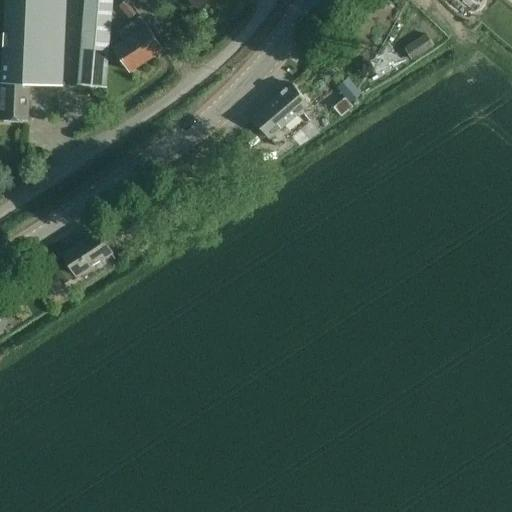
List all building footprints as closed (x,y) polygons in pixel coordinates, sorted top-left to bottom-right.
[(0,83),(0,109),(1,110),(1,121),(27,122),(29,84),(61,85),(64,0),(6,0),(4,71),(3,82),(2,82),(2,84),(0,83)] [(85,0),(78,84),(106,87),(113,0),(85,0)] [(187,0),(199,10),(207,0),(187,0)] [(125,1),(119,6),(130,19),(136,14),(125,1)] [(140,17),(117,32),(119,35),(114,38),(118,44),(114,47),(131,72),(163,50),(147,25),(146,25),(140,17)] [(426,34),(405,48),(412,58),(433,44),(426,34)] [(253,117),(254,118),(280,148),(310,121),(301,111),(309,104),(291,84),(253,117)] [(345,97),(333,107),(342,117),(354,107),(350,103),(345,97)] [(99,231),(63,254),(77,276),(113,253),(99,231)] [(63,259),(51,268),(62,285),(74,276),(63,259)] [(28,276),(0,294),(6,302),(33,285),(28,276)]
